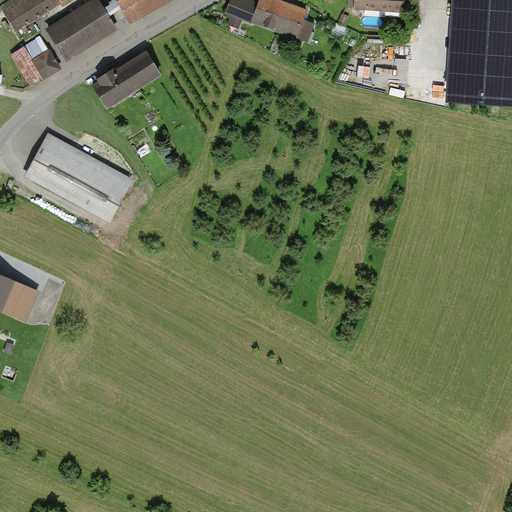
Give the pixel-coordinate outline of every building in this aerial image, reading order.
[(12,0),(1,7),(16,31),(56,6),(52,0),(12,0)] [(92,0),(43,32),(62,62),(111,31),(92,0)] [(166,0),(112,0),(126,23),(166,0)] [(251,0),(251,1),(247,0),(229,0),(224,14),(231,17),(227,25),(237,29),(241,19),(305,44),(313,24),(302,20),(305,12),(275,0),(251,0)] [(348,0),(348,7),(355,8),(355,10),(404,13),(404,0),(348,0)] [(511,0),(452,0),(446,103),(511,106),(511,0)] [(347,16),(341,13),(337,22),(344,24),(347,16)] [(40,37),(10,55),(29,86),(59,68),(40,37)] [(141,51),(89,85),(105,110),(158,76),(141,51)] [(132,180),(45,133),(22,179),(109,224),(132,180)] [(38,292),(0,276),(0,312),(26,323),(38,292)]
